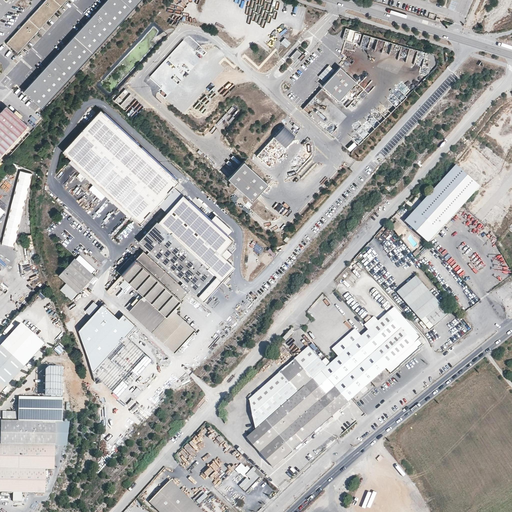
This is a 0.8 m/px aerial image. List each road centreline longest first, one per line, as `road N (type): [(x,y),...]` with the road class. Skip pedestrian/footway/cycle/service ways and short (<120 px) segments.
road 1 (residential): [(114,511),(511,76)]
road 2 (primary): [(292,511),(483,352)]
road 3 (residential): [(332,0),(511,55)]
road 4 (unknown): [(331,142),(381,97),(386,78),(318,26)]
road 5 (unknown): [(337,450),(324,442),(271,474),(205,411)]
road 6 (unknown): [(483,288),(476,239),(460,231),(449,235),(448,247),(477,281)]
